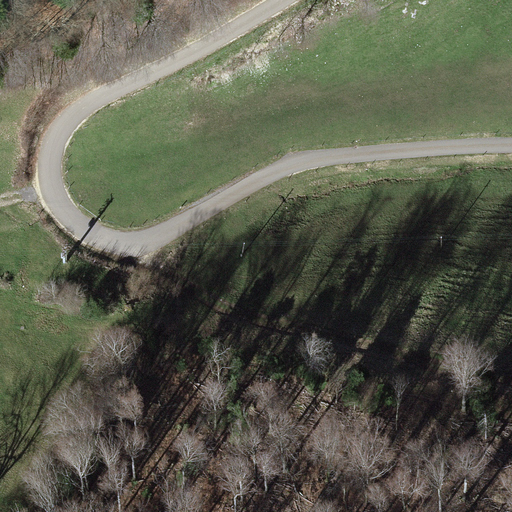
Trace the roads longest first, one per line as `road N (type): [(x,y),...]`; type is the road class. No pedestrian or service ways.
road 1 (unclassified): [(511,148),(294,163),(138,243),(90,231),(60,201),(48,167),(70,116),(286,0)]
road 2 (track): [(511,389),(238,316),(171,281),(138,243)]
